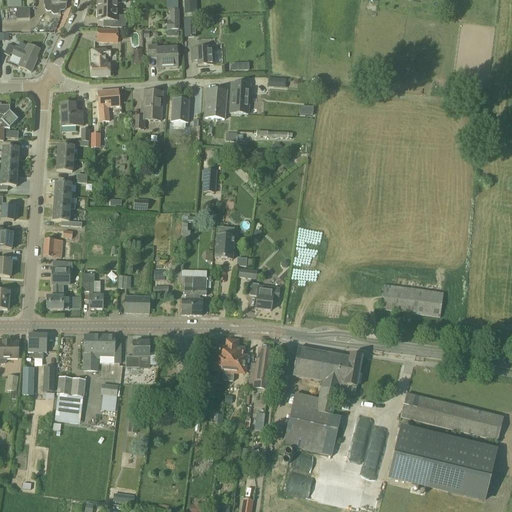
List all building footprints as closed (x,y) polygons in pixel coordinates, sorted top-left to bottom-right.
[(61,13),(60,11),(64,11),(66,9),(66,5),(66,0),(43,0),(44,6),(45,6),(45,10),(47,12),(51,12),(51,14),(52,14),(54,15),(58,15),(59,13),(61,13)] [(98,8),(98,10),(116,10),(116,4),(125,4),(125,0),(97,0),(98,1),(96,1),(96,7),(98,8)] [(193,0),(183,0),(185,14),(195,14),(193,0)] [(16,11),(0,11),(0,23),(17,23),(17,20),(30,20),(29,10),(16,11)] [(125,17),(116,17),(116,10),(98,10),(98,12),(96,13),(96,18),(98,19),(97,22),(110,22),(110,28),(125,29),(125,17)] [(195,21),(184,22),(185,38),(196,37),(195,21)] [(98,31),(97,43),(117,43),(118,31),(98,31)] [(8,45),(4,55),(10,57),(11,55),(21,60),(18,68),(31,73),(36,62),(35,61),(40,51),(28,46),(25,52),(16,48),(15,48),(8,45)] [(156,46),(148,47),(149,59),(157,59),(157,68),(165,68),(165,69),(178,68),(177,48),(156,49),(156,46)] [(142,48),(133,48),(134,64),(142,63),(142,48)] [(198,67),(214,66),(213,51),(207,51),(207,49),(191,50),(191,62),(197,62),(198,67)] [(92,67),(91,67),(91,78),(109,77),(109,66),(107,66),(106,58),(111,58),(111,52),(106,52),(106,51),(92,52),(92,67)] [(274,79),(274,88),(285,89),(286,80),(274,79)] [(248,95),(243,95),(244,85),(232,84),(230,114),(247,115),(248,95)] [(205,119),(213,120),(213,124),(216,124),(216,120),(225,121),(227,92),(207,90),(205,119)] [(108,109),(119,108),(118,91),(98,93),(100,123),(109,122),(108,109)] [(144,92),(143,119),(134,119),(133,132),(144,133),(145,122),(161,122),(162,93),(144,92)] [(173,101),(171,123),(188,124),(190,102),(173,101)] [(76,114),(75,105),(61,106),(62,128),(83,127),(82,114),(76,114)] [(0,142),(4,142),(4,129),(9,129),(18,120),(17,120),(10,112),(10,106),(0,106),(0,142)] [(301,106),(300,115),(312,116),(313,108),(301,106)] [(81,130),(81,142),(89,142),(89,131),(81,130)] [(226,134),(225,142),(237,143),(237,142),(243,142),(243,136),(237,136),(237,135),(226,134)] [(91,149),(100,149),(100,136),(91,136),(91,149)] [(73,161),(77,161),(78,157),(74,157),(74,148),(58,147),(57,160),(73,161)] [(2,149),(1,161),(18,163),(19,150),(2,149)] [(73,161),(57,160),(56,172),(72,174),(73,161)] [(1,161),(1,174),(17,175),(18,163),(1,161)] [(204,171),(203,193),(216,194),(216,171),(204,171)] [(0,173),(0,191),(7,192),(7,187),(8,187),(16,188),(17,175),(1,174),(0,173)] [(55,184),(54,197),(71,198),(72,185),(55,184)] [(0,211),(1,211),(1,221),(13,222),(15,208),(2,207),(3,198),(0,197),(0,211)] [(54,197),(53,210),(70,211),(75,211),(75,206),(70,206),(71,198),(54,197)] [(147,211),(147,202),(135,201),(134,210),(147,211)] [(70,211),(53,210),(52,222),(61,223),(61,227),(81,228),(82,224),(69,223),(70,211)] [(0,249),(11,251),(13,235),(3,234),(3,229),(0,228),(0,249)] [(217,237),(215,259),(215,260),(233,261),(235,238),(234,238),(235,229),(218,228),(217,237)] [(64,232),(63,239),(72,240),(73,233),(64,232)] [(44,241),(43,258),(61,260),(62,242),(44,241)] [(252,269),(253,259),(238,259),(238,269),(252,269)] [(0,278),(10,279),(11,262),(0,261),(0,278)] [(52,268),(51,285),(53,285),(59,285),(63,285),(70,285),(70,270),(72,270),(72,264),(52,263),(52,268)] [(240,270),(239,278),(256,281),(257,273),(240,270)] [(83,293),(89,293),(89,311),(102,311),(103,297),(94,297),(94,275),(83,275),(83,283),(83,293)] [(119,277),(118,288),(126,289),(127,278),(119,277)] [(202,317),(202,301),(200,301),(200,297),(206,297),(206,279),(193,278),(192,284),(192,301),(191,317),(202,317)] [(192,284),(185,284),(184,297),(186,297),(186,301),(181,301),(181,316),(191,317),(192,301),(192,284)] [(251,284),(249,297),(257,298),(255,310),(271,312),(272,300),(278,301),(279,291),(265,289),(258,288),(259,285),(251,284)] [(59,285),(53,285),(53,298),(46,298),(46,311),(63,311),(63,310),(68,310),(68,305),(63,305),(63,298),(63,285),(59,285)] [(443,295),(383,286),(380,311),(440,319),(443,295)] [(153,288),(153,296),(168,296),(168,288),(153,288)] [(0,310),(7,311),(8,294),(0,293),(0,310)] [(150,299),(125,298),(125,314),(149,315),(150,299)] [(27,353),(27,354),(30,354),(33,354),(33,359),(43,359),(43,354),(46,354),(47,336),(44,336),(28,336),(27,353)] [(84,354),(84,372),(98,373),(98,360),(100,360),(100,365),(120,365),(120,344),(115,344),(115,337),(84,336),(84,354)] [(231,340),(228,343),(227,343),(227,349),(220,348),(219,351),(219,355),(219,359),(226,359),(226,354),(231,354),(235,355),(234,360),(245,361),(245,358),(242,358),(243,350),(236,350),(236,344),(235,343),(233,341),(231,340)] [(0,365),(3,365),(5,364),(7,363),(7,360),(18,360),(18,344),(10,344),(10,343),(3,343),(3,344),(0,343),(0,365)] [(132,358),(126,358),(126,369),(139,369),(140,366),(149,366),(149,359),(149,343),(132,343),(132,358)] [(341,357),(298,349),(292,377),(322,383),(336,385),(341,357)] [(252,365),(251,372),(255,373),(253,389),(268,391),(273,352),(259,350),(256,366),(252,365)] [(219,355),(216,355),(214,371),(226,372),(226,376),(223,375),(223,381),(228,382),(229,372),(231,354),(226,354),(226,359),(219,359),(219,355)] [(231,354),(229,372),(228,382),(232,382),(233,376),(231,376),(231,373),(244,374),(245,362),(245,361),(234,360),(235,355),(231,354)] [(349,358),(341,357),(336,385),(339,386),(338,389),(343,390),(343,393),(354,396),(361,358),(350,356),(349,358)] [(44,368),(43,392),(53,392),(54,368),(44,368)] [(24,369),(23,396),(33,396),(34,369),(24,369)] [(8,375),(6,390),(17,392),(19,377),(8,375)] [(86,381),(59,378),(57,396),(58,396),(55,422),(80,425),(83,399),(84,399),(86,381)] [(336,385),(322,383),(315,413),(332,417),(338,389),(339,386),(336,385)] [(102,385),(100,396),(103,396),(101,411),(115,413),(117,398),(118,387),(102,385)] [(202,387),(200,406),(209,407),(211,387),(202,387)] [(503,419),(406,395),(400,418),(497,442),(503,419)] [(315,413),(292,408),(283,446),(293,448),(307,452),(331,457),(340,419),(332,417),(315,413)] [(129,421),(128,433),(137,434),(138,422),(129,421)] [(254,430),(262,431),(263,430),(264,423),(255,422),(254,430)] [(372,443),(387,444),(389,426),(373,425),(372,443)] [(346,462),(350,463),(350,460),(360,461),(365,431),(351,428),(346,462)] [(495,452),(403,429),(391,478),(483,501),(495,452)] [(325,477),(328,465),(295,456),(292,469),(325,477)] [(134,497),(114,495),(113,502),(133,505),(134,497)] [(243,499),(241,511),(252,511),(254,501),(243,499)]
